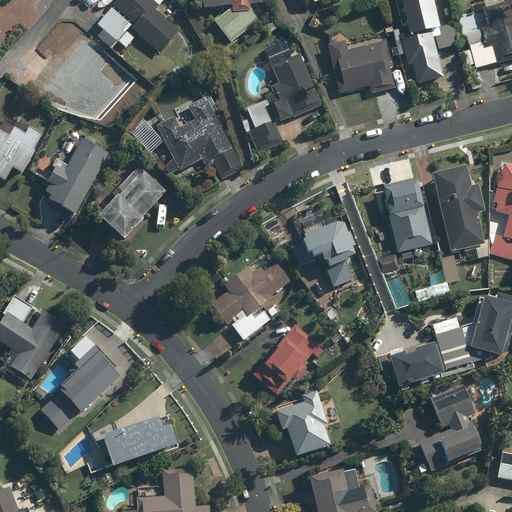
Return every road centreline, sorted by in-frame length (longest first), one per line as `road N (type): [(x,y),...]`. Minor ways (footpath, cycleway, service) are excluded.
road 1 (residential): [(129,309),(214,222),(293,169),(511,107)]
road 2 (residential): [(258,511),(238,450),(210,402),(182,360),(129,309)]
road 3 (residential): [(129,309),(0,235)]
